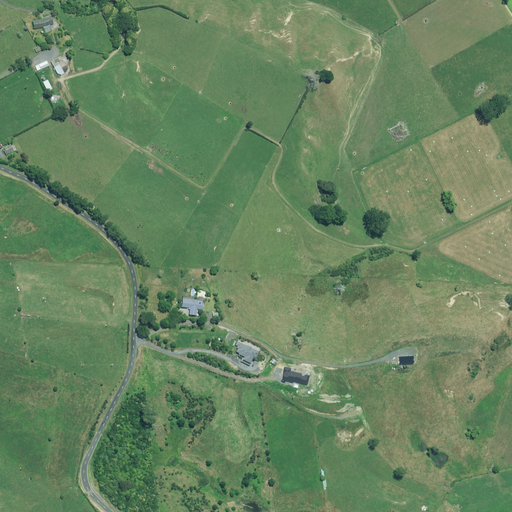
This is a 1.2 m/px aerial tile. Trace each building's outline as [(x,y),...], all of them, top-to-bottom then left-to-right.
[(52,24),(51,17),(32,21),(34,29),(43,27),(45,33),(51,31),(50,25),(52,24)] [(57,62),(61,60),(59,57),(50,62),(52,64),(58,76),(63,73),(57,62)] [(49,66),(46,61),(35,66),(37,71),(49,66)] [(51,89),(47,80),(43,82),(47,91),(51,89)] [(11,147),(10,145),(3,148),(6,155),(16,150),(14,146),(11,147)] [(202,301),(182,299),(181,307),(189,308),(189,315),(195,315),(196,309),(202,310),(203,304),(202,304),(202,301)] [(250,348),(251,347),(246,345),(245,346),(237,342),(235,345),(238,347),(236,352),(238,353),(238,354),(243,357),(241,362),(249,365),(253,357),(255,358),(258,352),(250,348)]
